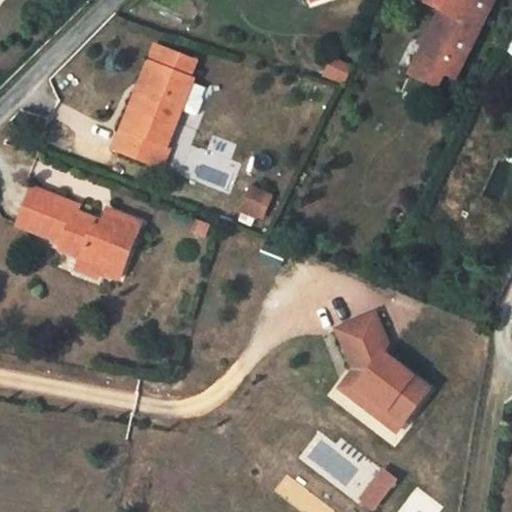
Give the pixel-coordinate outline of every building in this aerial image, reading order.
[(443,10),(411,74),(439,88),(447,73),(459,78),(495,1),(493,0),(468,0),(462,12),(455,15),(443,10)] [(434,0),(432,4),(443,10),(455,15),(462,12),(468,0),(434,0)] [(129,129),(122,127),(114,146),(163,166),(170,146),(167,145),(181,108),(195,114),(198,113),(203,98),(201,95),(204,86),(191,80),(193,77),(191,76),(198,59),(156,42),(149,59),(156,62),(129,129)] [(156,62),(149,59),(122,127),(129,129),(156,62)] [(475,167),(483,151),(474,147),(467,163),(475,167)] [(258,212),(266,191),(250,185),(242,205),(258,212)] [(50,209),(55,196),(33,188),(28,200),(50,209)] [(101,270),(121,278),(143,223),(109,210),(104,222),(101,227),(94,225),(96,220),(78,212),(80,206),(55,196),(50,209),(28,200),(19,224),(63,243),(61,249),(81,258),(103,266),(101,270)] [(207,238),(212,224),(202,220),(196,234),(207,238)] [(103,266),(81,258),(78,268),(99,277),(101,270),(103,266)] [(404,282),(407,273),(397,269),(394,278),(404,282)] [(359,385),(405,421),(430,388),(385,353),(389,347),(375,313),(338,328),(355,368),(365,377),(359,385)] [(397,431),(405,421),(359,385),(365,377),(355,368),(341,387),(397,431)]
